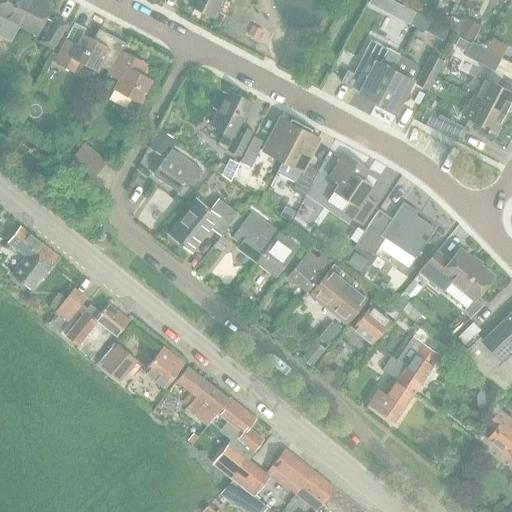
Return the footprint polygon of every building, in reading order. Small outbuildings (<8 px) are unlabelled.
[(0,0),(0,35),(10,41),(19,25),(36,35),(53,4),(44,0),(0,0)] [(213,16),(221,0),(189,0),(188,3),(213,16)] [(417,27),(423,15),(415,11),(409,23),(417,27)] [(417,27),(424,31),(430,19),(423,15),(417,27)] [(473,41),(481,26),(465,17),(462,22),(460,21),(460,20),(451,16),(445,27),(473,41)] [(66,23),(55,17),(41,42),(52,48),(66,23)] [(252,25),(248,34),(257,38),(261,29),(252,25)] [(121,50),(125,43),(99,29),(93,39),(82,34),(77,44),(66,39),(54,62),(73,72),(78,61),(97,71),(99,65),(109,70),(109,71),(121,50)] [(459,36),(454,45),(466,51),(470,42),(459,36)] [(492,38),(486,49),(501,57),(507,46),(492,38)] [(396,71),(404,57),(370,40),(360,60),(372,66),(358,92),(377,102),(394,70),(396,71)] [(471,41),(470,42),(466,51),(464,55),(494,71),(501,57),(486,49),(471,41)] [(147,63),(121,50),(109,71),(109,70),(107,74),(118,80),(113,88),(131,98),(127,107),(140,113),(146,101),(142,98),(152,80),(141,74),(147,63)] [(430,53),(415,83),(428,90),(443,60),(430,53)] [(396,112),(413,80),(418,69),(417,65),(404,58),(405,58),(404,57),(396,71),(394,70),(377,102),(396,112)] [(325,82),(351,91),(358,71),(331,62),(325,82)] [(473,96),(506,113),(511,101),(511,92),(483,77),(473,96)] [(239,155),(252,131),(239,125),(251,101),(228,90),(210,124),(224,131),(217,144),(239,155)] [(496,133),(506,113),(473,96),(463,115),(496,133)] [(456,141),(464,127),(439,114),(432,128),(456,141)] [(282,161),(299,127),(280,117),(263,151),(282,161)] [(317,171),(304,164),(318,137),(299,127),(282,161),(301,171),(290,191),(303,197),(317,171)] [(159,129),(147,148),(161,156),(172,138),(159,129)] [(250,167),(263,141),(253,136),(240,162),(250,167)] [(66,145),(59,140),(55,147),(62,151),(66,145)] [(67,163),(89,180),(105,161),(83,143),(67,163)] [(201,170),(171,150),(155,174),(179,190),(186,179),(192,183),(201,170)] [(361,224),(375,203),(366,196),(372,186),(362,179),(369,170),(344,153),(329,176),(339,183),(333,191),(350,203),(344,212),(361,224)] [(229,159),(221,174),(230,181),(238,164),(229,159)] [(196,197),(167,234),(191,252),(210,227),(220,235),(236,213),(218,199),(210,209),(196,197)] [(414,258),(434,228),(414,214),(417,211),(402,202),(391,218),(378,209),(356,243),(373,254),(385,238),(414,258)] [(284,207),(279,216),(289,221),(293,211),(284,207)] [(257,262),(279,233),(250,212),(233,235),(242,241),(237,247),(257,262)] [(58,257),(20,227),(8,242),(26,256),(11,275),(31,291),(50,267),(48,266),(53,260),(55,261),(58,257)] [(276,276),(293,252),(298,255),(307,244),(291,231),(287,237),(280,232),(279,233),(257,262),(276,276)] [(220,235),(212,245),(222,252),(230,242),(220,235)] [(474,298),(492,277),(459,250),(449,262),(436,251),(419,271),(442,290),(451,280),(474,298)] [(307,251),(287,276),(306,291),(326,266),(307,251)] [(354,253),(347,263),(359,271),(366,261),(354,253)] [(328,309),(352,278),(333,263),(309,293),(328,309)] [(253,282),(246,277),(230,297),(241,306),(251,294),(250,293),(250,292),(247,289),(253,282)] [(352,278),(328,309),(346,324),(367,299),(356,290),(360,285),(352,278)] [(413,280),(403,292),(411,298),(421,287),(413,280)] [(86,298),(73,288),(55,310),(68,321),(86,298)] [(295,310),(306,297),(298,290),(287,303),(295,310)] [(402,293),(390,307),(398,313),(409,299),(402,293)] [(427,315),(409,301),(401,311),(420,325),(427,315)] [(98,320),(117,336),(130,320),(108,302),(100,312),(90,304),(65,334),(78,345),(98,320)] [(365,313),(352,327),(371,342),(388,321),(370,306),(365,313)] [(511,312),(482,341),(479,338),(467,350),(460,357),(506,392),(511,384),(511,358),(508,354),(511,350),(511,312)] [(472,323),(456,338),(467,350),(479,338),(475,334),(479,330),(472,323)] [(396,381),(413,392),(438,355),(412,338),(397,360),(407,366),(397,380),(396,381)] [(324,349),(314,341),(303,355),(313,363),(324,349)] [(121,380),(137,361),(118,345),(102,364),(121,380)] [(165,388),(168,384),(184,363),(163,347),(144,371),(165,388)] [(407,366),(397,360),(397,361),(391,357),(382,370),(397,380),(407,366)] [(217,412),(228,398),(187,366),(167,392),(173,397),(175,395),(183,385),(196,396),(189,405),(186,408),(207,425),(217,412)] [(337,367),(328,378),(338,387),(347,376),(337,367)] [(393,421),(413,392),(396,381),(387,395),(378,389),(368,404),(393,421)] [(175,395),(189,405),(196,396),(183,385),(175,395)] [(259,469),(246,459),(262,439),(248,428),(255,419),(228,398),(217,412),(228,421),(219,431),(230,440),(225,447),(241,459),(228,476),(243,489),(259,469)] [(511,419),(500,411),(489,425),(495,430),(488,439),(511,457),(511,419)] [(314,472),(296,458),(285,449),(268,471),(296,493),(301,487),(302,488),(314,472)] [(259,469),(243,489),(250,494),(268,477),(259,469)] [(322,503),(334,488),(314,472),(302,488),(301,487),(296,493),(317,510),(322,503)] [(225,490),(232,502),(244,496),(237,483),(225,490)] [(364,511),(334,488),(322,503),(333,511),(364,511)]
